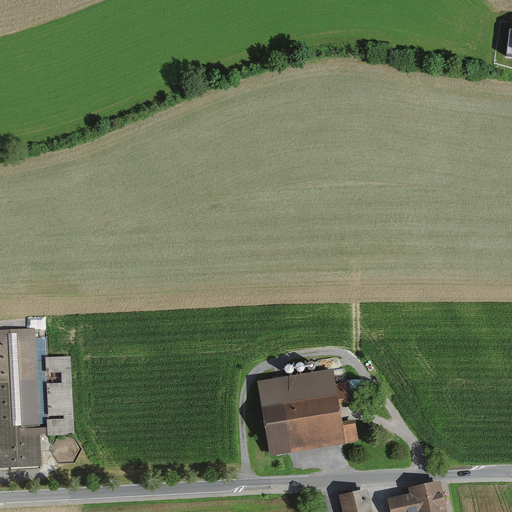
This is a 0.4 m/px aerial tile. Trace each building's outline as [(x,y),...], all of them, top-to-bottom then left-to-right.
[(32,332),(0,333),(0,469),(40,467),(32,332)] [(73,436),(69,362),(46,363),(47,376),(60,375),(61,388),(47,388),(50,438),(59,437),(73,436)] [(342,385),(260,400),(270,458),(353,443),(350,427),(342,429),(337,402),(345,401),(342,385)] [(59,437),(52,450),(59,464),(75,463),(83,449),(73,436),(59,437)] [(443,511),(438,486),(410,492),(411,498),(388,502),(390,511),(443,511)] [(371,511),(367,493),(340,499),(342,511),(371,511)]
